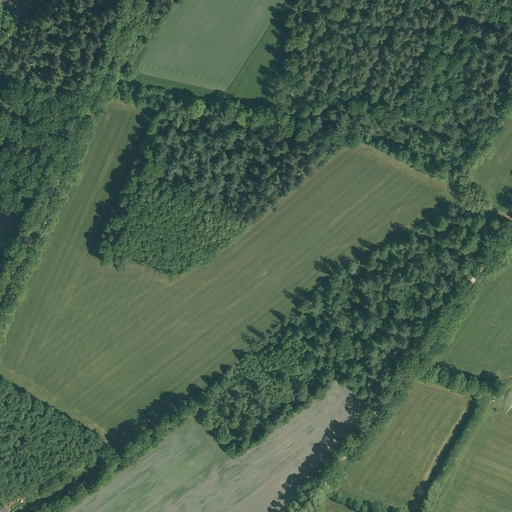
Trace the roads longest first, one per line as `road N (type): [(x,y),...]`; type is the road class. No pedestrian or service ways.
road 1 (track): [(511,230),(305,511)]
road 2 (track): [(0,291),(132,0)]
